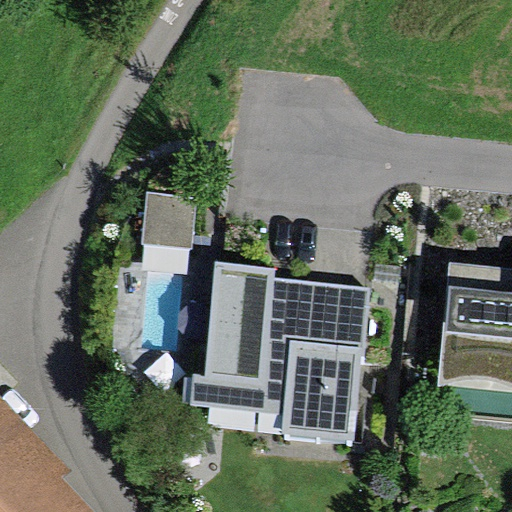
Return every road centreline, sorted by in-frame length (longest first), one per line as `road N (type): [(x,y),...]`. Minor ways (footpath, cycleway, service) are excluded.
road 1 (residential): [(113,511),(64,376),(48,278),(103,126),(185,0)]
road 2 (residential): [(511,171),(299,151)]
